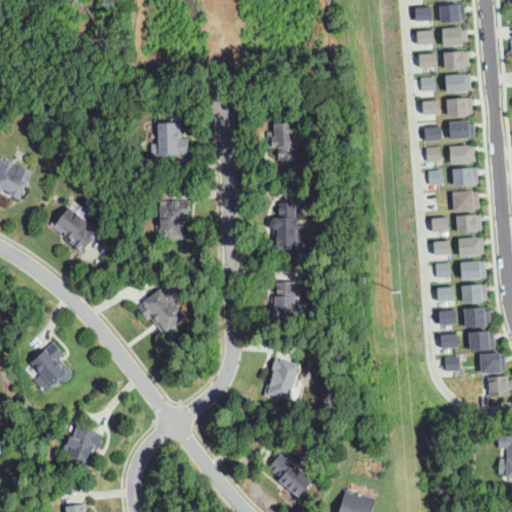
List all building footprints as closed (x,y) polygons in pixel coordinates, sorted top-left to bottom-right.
[(463,20),(463,22),(444,24),(443,6),(462,5),(462,6),(468,5),(469,19),(463,20)] [(436,7),(437,21),(419,22),(418,8),(436,7)] [(470,31),(471,41),(466,42),(466,45),(445,46),(444,30),(465,28),(465,31),(470,31)] [(436,31),(437,44),(419,45),(418,32),(436,31)] [(440,51),(441,65),(423,66),(422,52),(440,51)] [(468,66),(468,68),(447,69),(446,52),(467,51),(467,52),(473,52),(474,65),(468,66)] [(438,75),(439,89),(425,90),(424,76),(438,75)] [(449,92),(448,77),(473,75),(474,91),(449,92)] [(453,113),(452,97),(471,95),(472,112),(453,113)] [(443,98),(444,111),(426,113),(425,99),(443,98)] [(152,156),(152,143),(158,143),(157,133),(160,133),(159,123),(171,123),(171,119),(182,119),(183,138),(189,138),(190,155),(152,156)] [(479,133),(473,133),(473,137),(454,138),(452,120),(472,119),(472,122),(479,121),(479,133)] [(279,161),(279,147),(268,147),(268,132),(276,132),(276,122),(296,122),(296,144),(298,144),(298,161),(279,161)] [(444,127),(445,141),(427,142),(426,128),(444,127)] [(473,159),(473,160),(454,161),(453,144),(472,142),(472,144),(479,144),(480,159),(473,159)] [(443,147),(444,160),(430,161),(429,148),(443,147)] [(21,199),(12,194),(10,197),(2,193),(3,190),(0,188),(0,160),(2,156),(34,171),(21,199)] [(475,182),(475,184),(456,185),(455,169),(474,168),(474,169),(480,169),(481,182),(475,182)] [(445,170),(446,184),(432,185),(431,171),(445,170)] [(481,192),(482,208),(476,209),(476,211),(456,212),(455,191),(475,190),(475,192),(481,192)] [(161,239),(161,229),(162,229),(162,220),(157,220),(157,210),(162,210),(162,206),(170,206),(170,201),(191,200),(191,215),(186,215),(186,226),(184,226),(184,239),(161,239)] [(275,249),(275,229),(271,226),(271,221),(275,218),(280,218),(280,202),(297,202),(297,216),(299,216),(299,227),(297,227),(297,249),(275,249)] [(308,203),(287,204),(288,245),(309,245),(308,203)] [(83,251),(79,248),(71,242),(74,237),(67,237),(51,225),(66,205),(70,208),(71,207),(100,228),(83,251)] [(479,216),(485,215),(486,230),(480,230),(480,232),(464,233),(463,216),(479,215),(479,216)] [(451,217),(452,230),(437,231),(436,218),(451,217)] [(482,239),(486,239),(487,252),(482,252),(483,255),(466,256),(465,239),(481,238),(482,239)] [(453,240),(454,254),(439,255),(438,241),(453,240)] [(467,263),(489,262),(490,276),(484,276),(484,278),(468,279),(468,277),(467,263)] [(454,263),(455,277),(440,278),(439,264),(454,263)] [(275,320),(275,311),(274,311),(273,297),(278,296),(278,282),(296,281),(297,302),(298,302),(299,310),(296,311),(297,319),(275,320)] [(485,286),(490,286),(491,299),(486,299),(486,301),(470,302),(469,286),(485,285),(485,286)] [(456,287),(457,301),(443,302),(442,288),(456,287)] [(167,337),(151,317),(148,319),(139,307),(150,298),(149,296),(153,292),(155,294),(162,289),(171,300),(173,298),(187,317),(175,326),(177,329),(167,337)] [(487,312),(493,311),(494,323),(488,323),(488,327),(475,328),(475,327),(467,328),(466,309),(487,307),(487,312)] [(459,309),(460,323),(442,324),(441,310),(459,309)] [(471,333),(491,331),(491,333),(498,332),(499,348),(492,348),(492,350),(472,352),(471,333)] [(462,333),(463,347),(444,348),(444,335),(462,333)] [(54,386),(32,363),(55,342),(66,354),(61,359),(72,371),(72,376),(67,381),(62,381),(60,380),(54,386)] [(502,355),(508,354),(510,370),(503,371),(503,372),(504,373),(492,374),(492,373),(484,373),(483,355),(490,354),(502,353),(502,355)] [(291,401),(275,396),(274,399),(264,396),(276,356),(302,364),(291,401)] [(463,356),(464,370),(450,371),(449,357),(463,356)] [(493,396),(511,395),(510,376),(493,376),(493,396)] [(90,466),(84,460),(63,452),(66,442),(69,443),(72,436),(74,437),(79,425),(105,435),(99,451),(98,450),(94,460),(93,459),(90,466)] [(511,478),(503,478),(503,474),(495,474),(495,471),(494,471),(494,467),(495,467),(496,450),(494,450),(495,440),(511,440),(511,480),(511,478)] [(300,496),(281,480),(283,478),(270,467),(282,453),(303,471),(307,467),(317,476),(300,496)] [(337,511),(342,496),(345,496),(348,497),(350,499),(353,500),(354,498),(357,499),(357,500),(370,504),(367,511),(337,511)]
